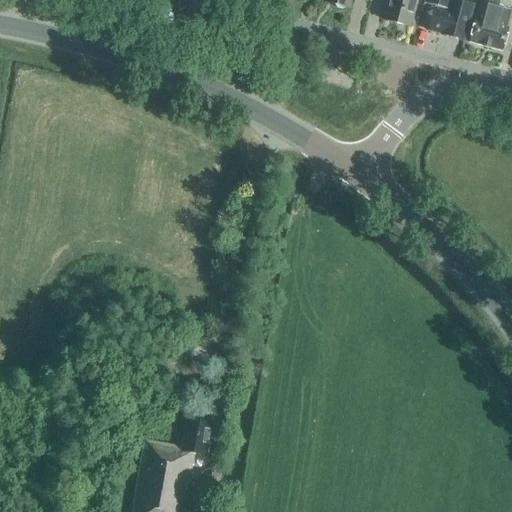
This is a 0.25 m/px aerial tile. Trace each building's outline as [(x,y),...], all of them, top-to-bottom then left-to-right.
[(348,9),(350,0),(323,0),(323,2),(348,9)] [(387,0),(382,20),(409,28),(416,0),(387,0)] [(424,0),(423,5),(431,7),(425,31),(441,35),(441,36),(463,42),(472,7),(460,4),(461,0),(424,0)] [(500,52),(509,18),(510,14),(480,6),(469,44),(500,52)] [(210,425),(186,421),(181,448),(144,442),(131,511),(182,511),(193,454),(205,457),(210,425)]
